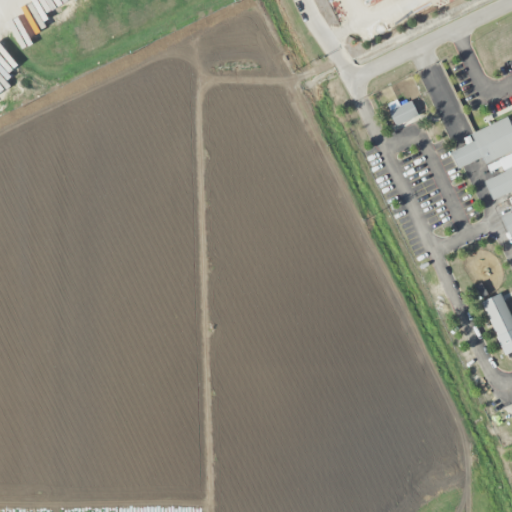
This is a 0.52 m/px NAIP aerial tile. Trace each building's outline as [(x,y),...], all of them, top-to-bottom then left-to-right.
[(395,126),(388,111),(411,100),(418,115),(395,126)] [(511,151),(485,164),(471,134),(507,117),(508,119),(511,117),(511,151)] [(511,187),(503,169),(511,164),(511,187)] [(511,204),(508,206),(511,213),(501,218),(510,237),(511,236),(511,204)] [(481,302),(500,293),(511,318),(511,328),(497,336),(481,302)]
